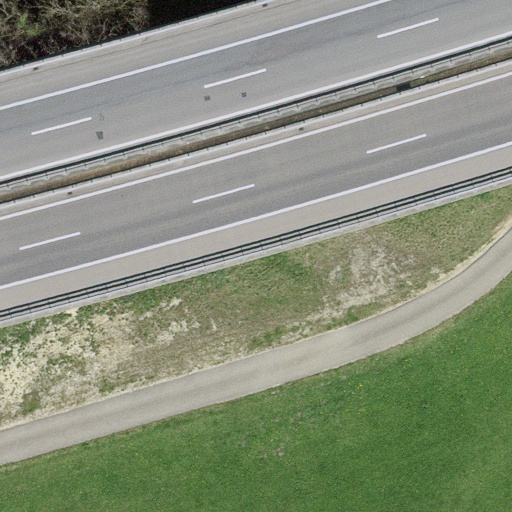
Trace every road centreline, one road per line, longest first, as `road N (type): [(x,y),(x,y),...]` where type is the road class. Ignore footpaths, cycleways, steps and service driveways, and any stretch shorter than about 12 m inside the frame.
road 1 (track): [(0,447),(351,343),(464,289),(511,247)]
road 2 (motorway): [(0,251),(511,106)]
road 3 (motorway): [(496,0),(0,141)]
